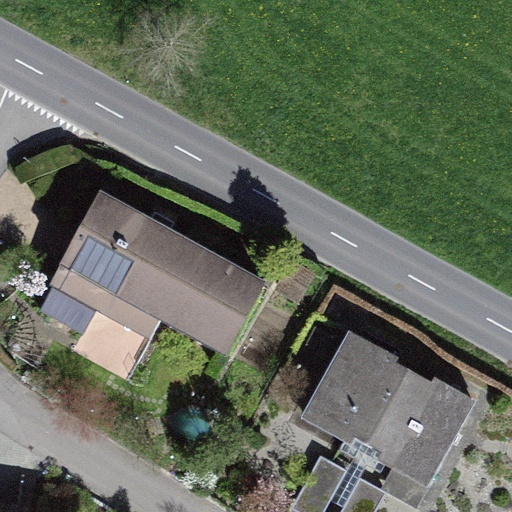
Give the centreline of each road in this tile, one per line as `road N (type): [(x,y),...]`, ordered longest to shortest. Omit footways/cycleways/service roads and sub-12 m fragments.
road 1 (secondary): [(511,334),(24,64)]
road 2 (residential): [(176,511),(0,401)]
